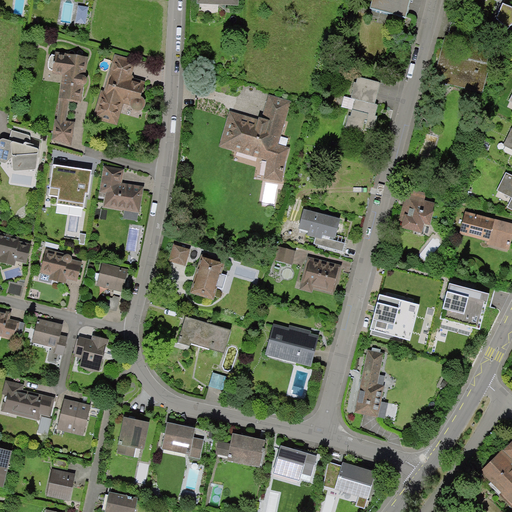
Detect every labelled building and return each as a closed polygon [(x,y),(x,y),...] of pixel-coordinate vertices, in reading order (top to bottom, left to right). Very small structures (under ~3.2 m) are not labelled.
[(408,0),(369,0),(367,10),(404,19),(408,0)] [(511,7),(503,4),(497,19),(507,28),(511,24),(511,7)] [(452,22),(435,79),(484,93),(500,36),(452,22)] [(46,67),(47,71),(61,74),(56,120),(53,119),(51,142),(71,146),(73,124),(64,121),(67,100),(79,104),(82,87),(85,85),(87,83),(87,79),(85,76),(83,73),(86,58),(54,53),(54,55),(52,54),(48,58),(46,62),(46,67)] [(100,91),(92,117),(116,125),(122,103),(127,104),(126,107),(127,110),(129,112),(134,113),(138,113),(142,110),(143,106),(143,103),(142,100),(141,98),(145,83),(134,79),(132,76),(136,62),(114,56),(104,92),(100,91)] [(378,85),(358,79),(356,85),(353,84),(350,98),(342,96),(339,108),(348,110),(342,129),(362,135),(364,129),(373,132),(377,118),(373,117),(376,106),(373,105),(378,85)] [(292,103),(268,96),(263,117),(257,115),(256,119),(230,111),(219,147),(264,160),(262,179),(281,183),(290,148),(278,144),(292,103)] [(511,129),(502,148),(511,152),(511,129)] [(123,170),(102,167),(98,194),(104,195),(102,209),(123,212),(122,221),(137,223),(142,187),(121,184),(123,170)] [(511,178),(505,174),(495,193),(511,200),(506,210),(511,213),(511,178)] [(402,216),(399,231),(420,236),(422,224),(428,226),(433,205),(422,202),(424,194),(410,190),(408,199),(402,198),(398,215),(402,216)] [(339,221),(303,211),(297,230),(308,233),(307,237),(314,239),(311,248),(341,256),(345,243),(333,239),(339,221)] [(511,234),(511,226),(464,214),(459,235),(488,242),(487,248),(507,253),(511,234)] [(18,238),(0,232),(0,263),(5,266),(13,266),(14,262),(27,265),(32,247),(17,243),(18,238)] [(188,251),(173,246),(168,261),(184,265),(188,251)] [(295,251),(276,246),(272,262),(291,267),(295,251)] [(72,257),(45,250),(36,283),(51,287),(52,283),(56,284),(63,297),(68,294),(63,286),(65,279),(76,282),(81,265),(70,262),(72,257)] [(338,265),(307,256),(297,291),(312,295),(314,288),(330,293),(338,265)] [(221,266),(200,260),(190,295),(212,301),(214,291),(224,293),(228,278),(219,275),(221,266)] [(128,272),(101,266),(96,287),(119,293),(118,299),(111,296),(110,300),(105,299),(99,314),(118,312),(128,272)] [(9,281),(6,295),(22,298),(26,281),(19,279),(18,284),(9,281)] [(440,323),(479,333),(487,302),(448,292),(440,323)] [(372,329),(404,337),(413,303),(380,295),(372,329)] [(8,313),(0,310),(0,335),(19,341),(24,324),(7,319),(8,313)] [(232,332),(185,316),(175,345),(187,349),(188,344),(224,357),(232,332)] [(62,325),(36,318),(30,343),(48,348),(44,362),(55,364),(57,356),(61,357),(67,338),(59,336),(62,325)] [(317,334),(274,323),(265,359),(308,369),(317,334)] [(108,341),(91,337),(78,337),(75,356),(81,357),(78,366),(88,372),(98,371),(104,348),(106,348),(108,341)] [(382,354),(367,351),(353,416),(384,422),(388,404),(378,401),(383,378),(377,377),(382,354)] [(23,385),(5,380),(2,392),(6,393),(1,412),(38,422),(40,416),(48,418),(53,399),(22,391),(23,385)] [(91,406),(63,399),(55,431),(83,438),(91,406)] [(150,424),(122,418),(116,446),(118,446),(116,455),(133,458),(135,449),(144,451),(150,424)] [(194,430),(165,424),(159,451),(199,460),(203,441),(193,438),(194,430)] [(264,442),(230,436),(229,444),(217,442),(215,454),(226,456),(225,461),(259,467),(264,442)] [(511,438),(478,471),(511,506),(511,438)] [(316,454),(278,444),(270,474),(298,482),(300,476),(309,478),(316,454)] [(0,487),(1,488),(9,454),(0,451),(0,487)] [(54,460),(46,497),(69,502),(75,471),(68,470),(69,463),(54,460)] [(376,473),(341,464),(338,476),(324,472),(321,481),(333,485),(332,492),(368,501),(376,473)] [(133,511),(136,498),(107,492),(102,511),(133,511)]
